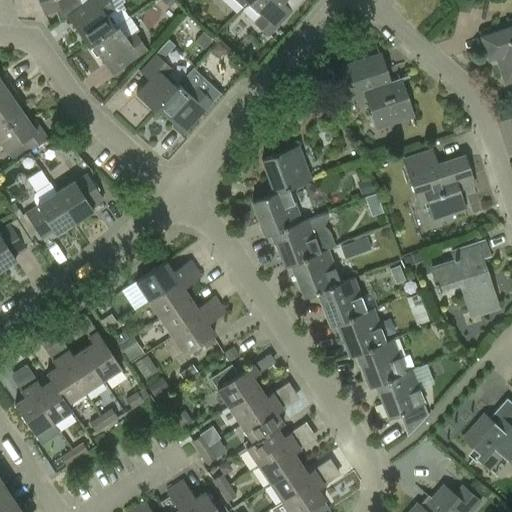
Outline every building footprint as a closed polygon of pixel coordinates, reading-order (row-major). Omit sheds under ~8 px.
[(79,0),(38,0),(44,15),(80,2),(79,0)] [(91,45),(92,45),(130,19),(130,18),(128,18),(123,10),(111,8),(105,0),(91,0),(83,6),(89,16),(73,26),(87,48),(91,45)] [(233,0),(243,9),(248,3),(249,4),(252,0),(233,0)] [(285,0),(252,0),(249,4),(261,15),(254,23),(268,35),(290,11),(282,4),(285,0)] [(146,52),(134,34),(139,31),(130,19),(92,45),(105,65),(121,55),(127,65),(146,52)] [(511,21),(478,33),(488,61),(495,59),(504,85),(511,82),(511,21)] [(148,82),(135,96),(154,112),(156,109),(157,110),(179,86),(179,85),(176,88),(166,79),(172,72),(160,61),(168,53),(163,48),(139,74),(148,82)] [(375,125),(410,112),(400,83),(389,87),(378,55),(340,68),(352,100),(365,95),(375,125)] [(179,86),(157,110),(183,135),(196,120),(219,94),(204,80),(190,95),(179,86)] [(3,87),(0,81),(0,102),(14,93),(8,84),(3,87)] [(0,130),(23,114),(16,104),(20,101),(14,93),(0,102),(0,130)] [(0,142),(8,153),(20,144),(27,155),(47,140),(34,121),(30,124),(23,114),(0,130),(0,142)] [(261,160),(274,193),(275,194),(286,190),(311,181),(297,146),(261,160)] [(457,190),(472,185),(463,157),(435,166),(431,153),(404,162),(417,203),(427,200),(433,219),(463,210),(457,190)] [(73,182),(56,193),(75,223),(92,212),(90,208),(101,200),(86,176),(74,184),(73,182)] [(37,207),(25,216),(40,240),(52,232),(55,236),(75,223),(56,193),(49,183),(36,191),(34,194),(33,198),(34,203),(37,207)] [(264,236),(272,233),(299,222),(286,190),(275,194),(274,193),(251,202),(264,236)] [(325,214),(306,221),(305,220),(299,222),(272,233),(284,266),(291,264),(325,250),(335,247),(329,231),(327,229),(325,228),(323,227),(327,219),(325,214)] [(0,271),(14,262),(11,258),(24,250),(9,226),(0,231),(0,271)] [(481,258),(488,256),(483,242),(451,253),(454,261),(430,269),(435,284),(433,284),(437,294),(440,293),(439,290),(459,283),(470,318),(497,308),(481,258)] [(338,284),(325,250),(291,264),(304,297),(315,293),(338,284)] [(135,282),(148,301),(195,269),(190,261),(172,273),(165,262),(135,282)] [(397,266),(389,270),(395,285),(404,281),(397,266)] [(201,278),(195,269),(148,301),(159,319),(189,299),(183,289),(201,278)] [(328,326),(336,324),(365,312),(352,278),(338,284),(315,293),(328,326)] [(420,293),(407,296),(413,326),(426,323),(420,293)] [(159,319),(171,337),(219,305),(214,297),(196,309),(189,299),(159,319)] [(225,314),(219,305),(171,337),(184,355),(214,335),(208,325),(225,314)] [(349,357),(355,354),(383,343),(371,310),(365,312),(336,324),(349,357)] [(92,344),(83,351),(102,380),(121,368),(96,332),(88,338),(92,344)] [(132,336),(117,346),(129,363),(143,353),(132,336)] [(368,388),(374,385),(403,374),(390,340),(383,343),(355,354),(368,388)] [(84,393),(102,380),(83,351),(73,357),(68,351),(60,357),(84,393)] [(66,405),(84,393),(60,357),(52,362),(56,368),(46,375),(50,382),(66,405)] [(216,389),(228,407),(258,387),(252,378),(258,374),(252,365),(216,389)] [(403,374),(374,385),(387,419),(398,415),(406,435),(426,414),(410,371),(403,374)] [(146,387),(154,399),(169,389),(161,377),(146,387)] [(70,411),(66,405),(50,382),(41,388),(37,382),(29,388),(52,423),(70,411)] [(286,384),(274,390),(281,404),(293,399),(286,384)] [(228,407),(240,426),(276,402),(271,394),(265,397),(258,387),(228,407)] [(34,435),(52,423),(29,388),(20,393),(24,399),(14,406),(34,435)] [(136,392),(124,400),(131,409),(142,402),(136,392)] [(488,418),(484,414),(461,439),(477,453),(473,458),(489,472),(502,457),(511,466),(511,404),(505,398),(488,418)] [(282,410),(276,402),(240,426),(252,443),(275,428),(276,429),(282,425),(275,414),(282,410)] [(111,409),(99,416),(106,426),(117,419),(111,409)] [(191,422),(183,410),(173,417),(181,429),(191,422)] [(95,433),(106,426),(99,416),(88,424),(95,433)] [(282,438),(276,429),(275,428),(252,443),(246,448),(258,466),(294,442),(289,434),(282,438)] [(190,442),(198,454),(208,447),(200,436),(190,442)] [(300,451),(294,442),(258,466),(270,484),(300,465),(293,455),(300,451)] [(81,443),(70,450),(77,460),(88,453),(81,443)] [(215,458),(208,447),(198,454),(205,465),(215,458)] [(65,468),(77,460),(70,450),(59,457),(65,468)] [(270,484),(282,502),(317,478),(312,470),(306,475),(300,465),(270,484)] [(211,481),(219,492),(229,486),(221,474),(211,481)] [(282,502),(270,510),(271,511),(307,511),(314,508),(324,501),(317,491),(323,487),(317,478),(282,502)] [(218,511),(205,492),(195,499),(183,481),(175,486),(191,511),(218,511)] [(0,511),(4,511),(16,505),(2,484),(0,485),(0,511)] [(462,485),(453,494),(442,485),(430,499),(427,497),(419,506),(416,503),(408,511),(464,511),(467,509),(470,511),(473,511),(482,502),(462,485)] [(174,511),(191,511),(175,486),(167,492),(178,510),(174,511)] [(236,497),(229,486),(219,492),(225,503),(236,497)] [(152,511),(145,502),(137,507),(140,511),(152,511)]
